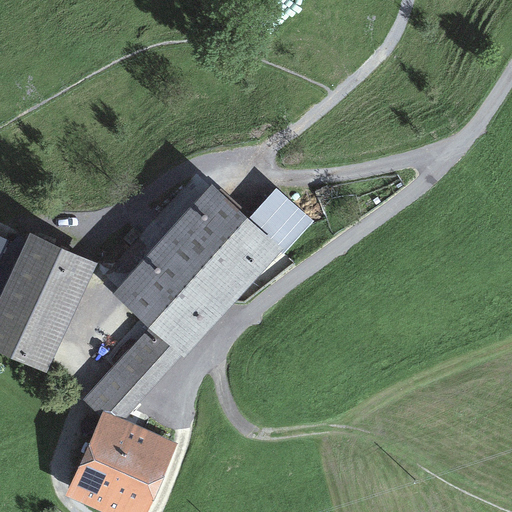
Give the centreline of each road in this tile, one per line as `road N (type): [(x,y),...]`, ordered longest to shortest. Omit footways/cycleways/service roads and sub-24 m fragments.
road 1 (track): [(511,73),(456,149),(357,171),(276,174),(271,151),(374,60),(409,0)]
road 2 (track): [(456,149),(213,345),(190,380),(181,446),(155,511)]
road 3 (track): [(77,511),(63,489),(62,458),(94,305),(112,259),(187,175),(221,162),(268,162)]
road 4 (track): [(511,509),(351,431),(260,434)]
road 5 (track): [(511,345),(421,380),(336,428)]
